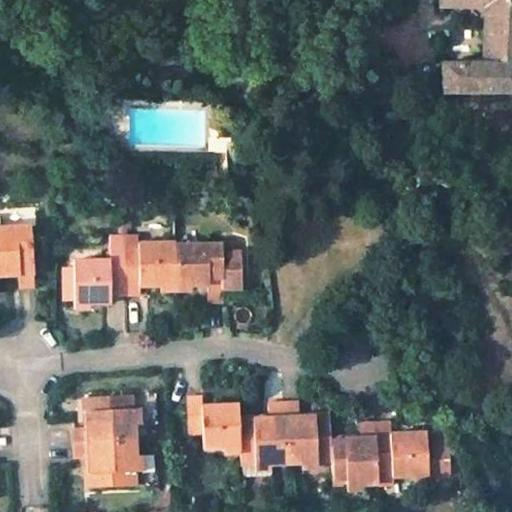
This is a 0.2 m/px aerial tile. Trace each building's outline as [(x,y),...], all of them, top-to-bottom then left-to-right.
[(511,0),(441,0),(442,5),(485,5),(493,6),(492,64),(484,64),(441,65),(441,94),(511,92),(511,0)] [(485,5),(484,64),(492,64),(493,6),(485,5)] [(194,58),(144,56),(145,76),(194,78),(194,58)] [(217,136),(209,136),(209,151),(227,151),(226,142),(217,142),(217,136)] [(0,265),(18,264),(18,272),(20,286),(35,285),(30,226),(0,227),(0,265)] [(122,236),(107,236),(108,261),(72,261),(73,305),(94,304),(93,301),(109,300),(109,294),(123,295),(122,236)] [(123,295),(137,295),(137,287),(137,283),(152,283),(152,287),(174,287),(174,269),(174,245),(174,243),(138,243),(138,236),(122,236),(123,295)] [(221,251),(237,251),(236,240),(221,240),(221,245),(221,251)] [(207,286),(208,302),(222,302),(222,290),(240,290),(239,251),(237,251),(221,251),(221,245),(174,245),(174,269),(174,287),(197,287),(197,281),(207,281),(207,286)] [(0,273),(18,272),(18,264),(0,265),(0,273)] [(132,440),(131,410),(125,410),(125,397),(84,398),(85,413),(92,412),(93,427),(86,427),(72,428),(72,443),(132,440)] [(238,405),(215,405),(216,410),(200,410),(199,406),(199,398),(186,399),(187,434),(201,433),(202,449),(239,448),(239,429),(238,420),(238,405)] [(283,404),(268,405),(268,419),(268,426),(253,427),(253,419),(238,420),(239,429),(239,448),(240,460),(255,460),(255,465),(285,464),(283,404)] [(329,416),(313,416),(313,424),(299,424),(298,417),(297,404),(283,404),(285,464),(316,463),(315,457),(331,456),(330,440),(329,416)] [(85,413),(86,427),(93,427),(92,412),(85,413)] [(331,462),(332,479),(332,480),(346,480),(346,485),(377,484),(377,483),(377,469),(376,449),(375,434),(375,423),(360,423),(360,439),(360,444),(345,444),(345,439),(330,440),(331,456),(331,462)] [(375,423),(375,434),(376,449),(377,469),(377,483),(377,484),(390,483),(390,476),(413,476),(427,475),(447,474),(446,443),(425,444),(425,433),(425,431),(404,433),(404,436),(390,437),(390,433),(389,423),(375,423)] [(425,433),(425,444),(446,443),(446,433),(425,433)] [(72,443),(73,458),(87,458),(93,458),(94,473),(87,473),(87,488),(128,486),(128,472),(134,472),(132,440),(72,443)]
